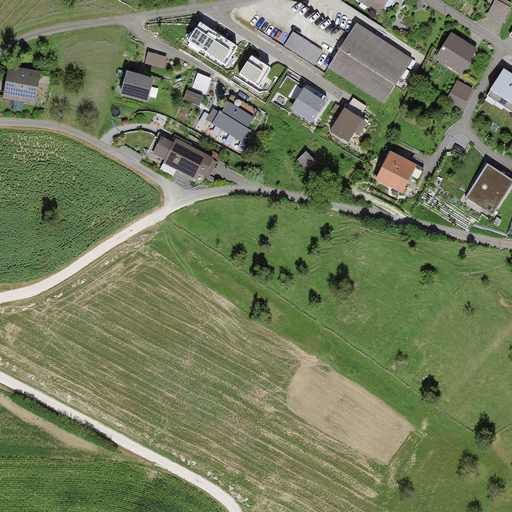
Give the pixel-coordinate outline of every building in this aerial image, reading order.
[(357,0),(379,14),(388,0),(357,0)] [(503,0),(496,0),(488,17),(502,25),(511,8),(510,8),(511,4),(503,0)] [(201,22),(186,44),(224,69),(238,46),(223,37),(216,32),(201,22)] [(336,56),(328,69),(383,104),(412,58),(356,24),(336,56)] [(294,32),(285,47),(314,66),(323,51),(294,32)] [(452,33),(436,58),(451,67),(462,74),(478,50),(452,33)] [(168,59),(149,53),(145,64),(165,70),(168,59)] [(252,57),(240,75),(260,88),(272,69),(256,59),(252,57)] [(9,66),(3,99),(35,105),(41,72),(9,66)] [(511,74),(504,70),(488,96),(511,111),(511,74)] [(139,76),(127,73),(121,94),(146,101),(152,80),(139,76)] [(194,88),(209,94),(214,82),(200,76),(194,88)] [(458,81),(447,100),(462,108),(473,89),(465,85),(458,81)] [(304,89),(291,111),(312,124),(318,115),(326,102),(304,89)] [(187,91),(184,101),(198,107),(202,97),(187,91)] [(248,129),(259,111),(232,95),(219,115),(213,125),(243,144),(251,132),(248,129)] [(335,124),(330,132),(349,143),(355,134),(359,137),(368,123),(360,118),(367,107),(353,98),(346,110),(344,109),(335,124)] [(165,160),(174,143),(162,137),(152,153),(165,160)] [(212,159),(176,140),(174,143),(165,160),(163,163),(179,172),(195,180),(200,172),(209,177),(216,163),(211,160),(212,159)] [(425,170),(391,152),(376,179),(403,193),(407,187),(418,192),(420,187),(417,186),(425,170)] [(304,156),(296,163),(305,173),(313,166),(304,156)] [(511,180),(503,175),(487,165),(466,198),(492,215),(511,185),(511,180)]
